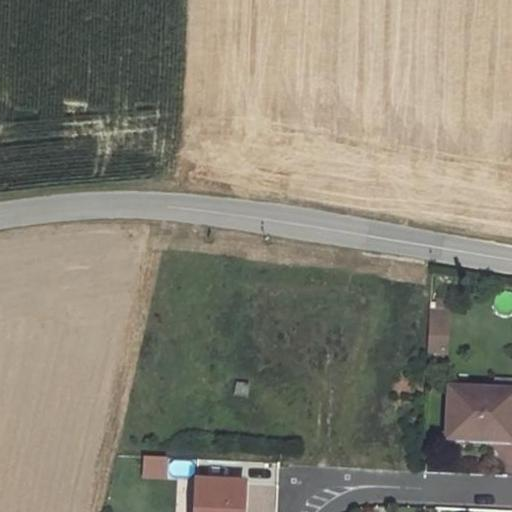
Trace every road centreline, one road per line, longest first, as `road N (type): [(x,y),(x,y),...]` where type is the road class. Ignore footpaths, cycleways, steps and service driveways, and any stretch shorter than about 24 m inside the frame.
road 1 (unclassified): [(511,260),(186,207),(0,220)]
road 2 (residential): [(317,511),(358,486),(511,493)]
